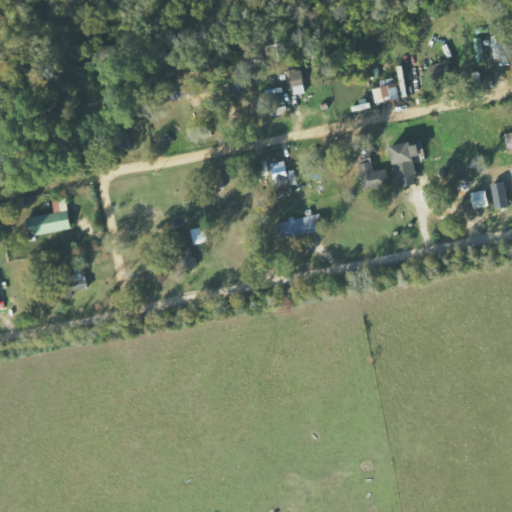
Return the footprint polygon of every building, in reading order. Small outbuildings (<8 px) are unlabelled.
[(475,39),(478,62),(486,61),(482,38),(475,39)] [(290,88),(293,87),(295,96),(306,93),(301,69),(286,72),(290,88)] [(383,87),(374,89),(377,103),(401,100),(397,78),(382,81),(383,87)] [(418,185),(416,157),(422,156),(422,144),(395,145),(397,186),(418,185)] [(388,169),(376,172),(372,157),(359,160),(367,192),(392,185),(388,169)] [(291,195),(290,186),(299,185),(296,170),(288,171),(286,161),(272,164),(278,197),(291,195)] [(474,209),(490,207),(488,190),(472,192),(474,209)] [(56,214),(28,218),(31,237),(73,230),(67,197),(53,199),(56,214)] [(295,220),(295,219),(277,224),(282,242),(325,230),(321,213),(295,220)] [(191,230),(195,245),(208,242),(205,226),(191,230)]
